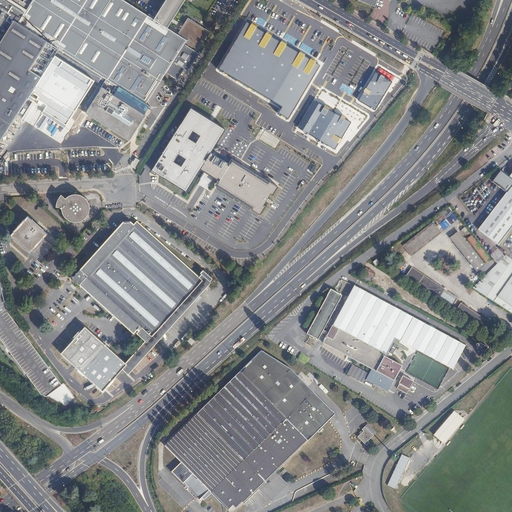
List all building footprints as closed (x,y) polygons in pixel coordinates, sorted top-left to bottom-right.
[(0,140),(55,55),(98,82),(102,76),(107,79),(103,86),(102,86),(86,112),(130,140),(146,115),(114,95),(119,87),(146,104),(166,72),(178,80),(185,69),(188,71),(200,53),(196,51),(206,35),(206,30),(191,21),(186,22),(178,35),(167,28),(184,0),(190,0),(191,1),(191,0),(179,0),(163,25),(123,0),(33,0),(20,21),(5,11),(2,12),(0,15),(0,140)] [(412,14),(409,20),(442,38),(445,33),(412,14)] [(247,24),(219,70),(281,108),(278,114),(288,120),(320,69),(247,24)] [(377,68),(359,100),(378,111),(396,79),(377,68)] [(391,89),(386,98),(392,101),(397,92),(391,89)] [(226,129),(191,107),(152,170),(186,192),(200,169),(220,181),(217,185),(254,208),(252,210),(260,215),(266,206),(263,205),(266,200),(269,202),(270,202),(271,201),(271,200),(268,198),(270,194),(273,195),(278,187),(270,181),(269,183),(232,161),(230,164),(211,152),(226,129)] [(499,245),(511,227),(511,173),(510,177),(501,171),(494,180),(509,191),(479,230),(499,245)] [(193,183),(197,184),(202,175),(198,173),(193,183)] [(83,219),(85,217),(86,216),(88,214),(89,212),(89,210),(89,208),(89,207),(89,204),(88,202),(87,200),(85,198),(83,196),(81,195),(79,194),(76,194),(74,194),(71,194),(69,195),(67,196),(65,198),(61,195),(60,196),(59,199),(58,201),(57,204),(57,207),(61,207),(62,210),(63,212),(64,215),(66,217),(67,218),(69,219),(71,220),(74,221),(76,221),(79,220),(81,220),(83,219)] [(10,235),(30,254),(48,233),(28,215),(10,235)] [(174,219),(171,223),(179,228),(181,224),(174,219)] [(138,333),(149,343),(152,346),(207,284),(199,277),(166,247),(137,221),(134,224),(130,221),(124,221),(101,246),(90,258),(74,276),(72,276),(72,280),(75,280),(134,333),(140,326),(142,328),(138,333)] [(404,246),(412,256),(441,233),(433,223),(404,246)] [(465,228),(461,230),(466,236),(469,234),(465,228)] [(459,232),(451,238),(477,272),(485,265),(459,232)] [(468,239),(487,264),(491,261),(471,236),(468,239)] [(497,265),(500,266),(476,289),(511,314),(511,260),(506,256),(497,265)] [(412,267),(406,277),(451,308),(458,298),(444,289),(412,267)] [(367,274),(364,279),(369,282),(372,277),(380,281),(383,276),(375,272),(366,268),(364,272),(367,274)] [(200,273),(202,274),(210,281),(212,278),(203,270),(200,273)] [(202,274),(199,277),(207,284),(210,281),(202,274)] [(369,373),(366,380),(388,392),(402,366),(384,356),(394,338),(428,355),(424,363),(446,375),(448,371),(452,372),(453,369),(455,369),(467,346),(355,286),(344,307),(324,343),(339,351),(337,353),(339,355),(341,352),(372,368),(369,373)] [(307,334),(310,336),(318,340),(342,296),(333,291),(331,290),(307,334)] [(462,304),(456,312),(487,333),(493,325),(462,304)] [(148,350),(145,347),(144,345),(127,364),(85,326),(80,331),(78,329),(73,334),(75,336),(71,341),(80,350),(77,353),(82,358),(79,362),(92,373),(100,381),(107,386),(123,369),(128,373),(148,350)] [(262,349),(164,446),(180,462),(171,472),(185,486),(186,486),(200,499),(203,496),(205,499),(211,493),(229,511),(230,511),(234,511),(240,506),(244,504),(335,414),(291,369),(262,349)] [(364,383),(366,380),(369,373),(353,365),(348,374),(364,383)] [(130,376),(124,383),(131,389),(136,382),(130,376)] [(394,395),(406,401),(416,383),(404,376),(394,395)] [(444,443),(465,420),(455,412),(454,414),(451,413),(436,431),(436,434),(435,436),(444,443)] [(357,437),(367,446),(369,443),(368,441),(377,433),(367,424),(362,430),(363,431),(357,437)] [(396,489),(410,458),(403,455),(389,485),(396,489)]
